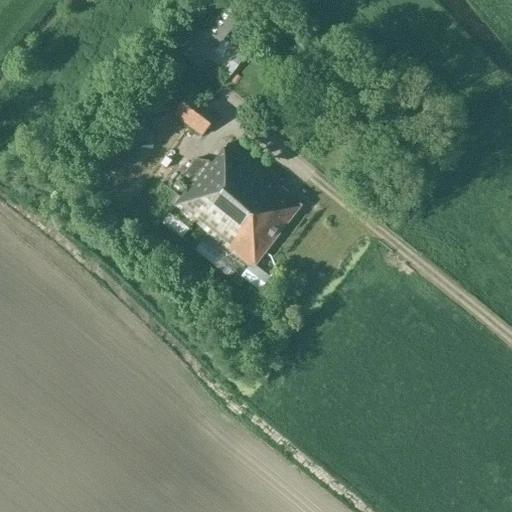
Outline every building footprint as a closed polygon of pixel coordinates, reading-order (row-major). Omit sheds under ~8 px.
[(247,57),(224,41),(252,6),(244,0),(225,0),(213,16),(206,11),(191,30),(195,33),(180,52),(199,67),(205,59),(232,78),(247,57)] [(195,21),(184,12),(162,37),(173,46),(195,21)] [(174,115),(201,136),(218,114),(191,93),(174,115)] [(182,178),(192,186),(177,205),(176,205),(174,208),(248,267),(241,277),(260,292),(271,278),(253,265),(303,203),(228,142),(212,162),(196,159),(182,178)] [(179,234),(187,223),(166,207),(158,218),(179,234)]
